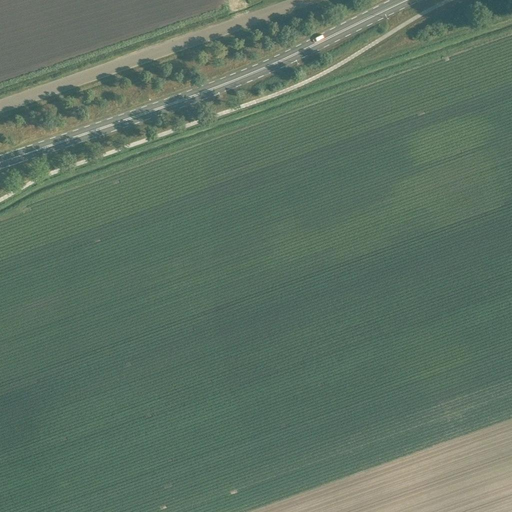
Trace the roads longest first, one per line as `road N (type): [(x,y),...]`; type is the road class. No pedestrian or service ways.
road 1 (primary): [(0,161),(214,88),(402,0)]
road 2 (unclassified): [(310,0),(0,108)]
